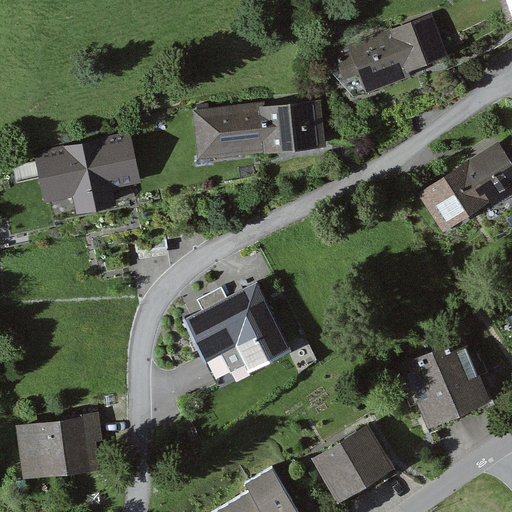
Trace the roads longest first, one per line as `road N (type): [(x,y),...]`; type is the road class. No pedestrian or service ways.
road 1 (residential): [(511,83),(385,165),(206,255),(169,284),(142,344),(135,511)]
road 2 (residential): [(511,439),(416,511)]
